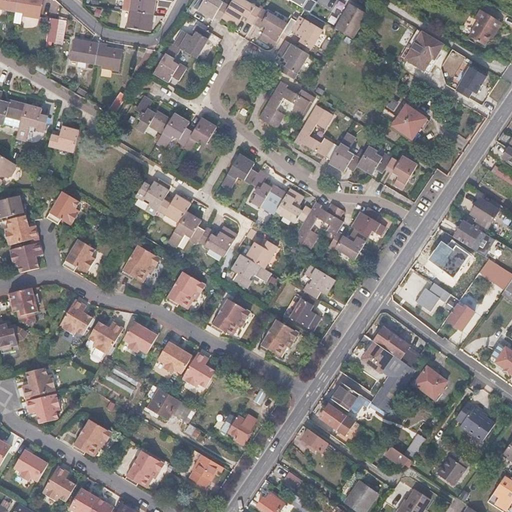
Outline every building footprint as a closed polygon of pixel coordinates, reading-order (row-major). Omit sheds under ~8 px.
[(0,0),(0,9),(15,12),(17,0),(0,0)] [(17,0),(15,12),(23,13),(23,16),(39,19),(42,0),(17,0)] [(151,15),(153,5),(156,5),(156,0),(123,0),(122,10),(129,11),(131,11),(133,12),(151,15)] [(202,0),(197,9),(211,18),(214,14),(221,17),(228,6),(219,0),(202,0)] [(261,10),(244,0),(231,0),(228,6),(221,17),(235,25),(242,16),(253,23),(261,10)] [(349,1),(334,26),(352,37),(368,12),(349,1)] [(495,30),(501,21),(479,8),(473,16),(477,19),(467,34),(483,44),(489,36),(493,29),(495,30)] [(273,45),(279,35),(282,30),(287,23),(267,11),(265,13),(261,10),(253,23),(259,26),(261,23),(265,25),(258,36),(273,45)] [(128,28),(146,31),(147,23),(149,23),(151,15),(133,12),(131,11),(129,11),(126,28),(128,28)] [(324,28),(299,13),(294,21),(289,19),(287,23),(282,30),(288,33),(291,28),(303,36),(300,41),(312,48),(324,28)] [(55,37),(58,20),(50,19),(47,36),(55,37)] [(66,21),(58,20),(55,37),(63,39),(66,21)] [(211,32),(205,28),(198,24),(194,31),(196,33),(193,37),(183,31),(174,44),(181,49),(196,58),(211,33),(211,32)] [(417,29),(401,56),(405,58),(422,31),(417,29)] [(422,31),(405,58),(424,69),(431,57),(434,58),(442,44),(422,31)] [(293,79),(309,53),(286,40),(277,55),(288,61),(281,72),(293,79)] [(98,45),(98,44),(81,41),(81,44),(73,42),(70,57),(78,59),(77,61),(94,65),(97,48),(98,45)] [(174,44),(172,43),(153,73),(168,82),(172,77),(177,81),(185,69),(173,61),(181,49),(174,44)] [(104,50),(97,48),(94,65),(102,66),(101,68),(118,71),(122,50),(105,46),(104,50)] [(470,64),(455,89),(469,97),(473,90),(476,92),(487,75),(470,64)] [(312,95),(308,93),(301,89),(296,95),(285,88),(286,85),(281,82),(271,98),(259,118),(274,128),(282,114),(275,109),(283,98),(294,105),(291,109),(300,114),(312,95)] [(124,101),(127,96),(120,92),(106,112),(114,116),(124,101)] [(0,126),(3,127),(4,125),(6,118),(19,122),(23,106),(9,102),(8,105),(0,103),(2,94),(0,93),(0,126)] [(145,94),(138,105),(137,107),(142,111),(139,116),(141,118),(136,125),(145,130),(150,122),(164,130),(172,117),(158,109),(157,110),(149,105),(153,99),(145,94)] [(301,143),(329,161),(336,149),(330,145),(332,143),(323,137),(320,141),(309,135),(315,125),(322,129),(331,114),(316,104),(293,142),(299,145),(301,143)] [(17,129),(15,139),(25,142),(29,127),(35,129),(34,133),(42,135),(47,119),(39,116),(40,111),(23,106),(19,122),(17,129)] [(409,111),(405,107),(392,125),(412,139),(421,126),(417,123),(422,115),(411,108),(409,111)] [(172,117),(164,130),(157,142),(165,147),(173,133),(186,141),(193,130),(186,125),(189,120),(175,112),(172,117)] [(427,118),(422,115),(417,123),(421,126),(427,118)] [(186,141),(183,146),(192,151),(200,138),(213,146),(220,134),(213,130),(216,125),(201,116),(193,130),(186,141)] [(4,125),(17,129),(19,122),(6,118),(4,125)] [(52,131),(48,147),(74,154),(79,132),(63,128),(61,133),(52,131)] [(511,136),(503,131),(499,138),(510,144),(511,142),(511,136)] [(353,170),(356,165),(360,158),(348,150),(356,138),(347,133),(336,149),(329,161),(329,162),(343,171),(347,166),(353,170)] [(375,169),(381,173),(385,167),(388,162),(374,154),(380,145),(372,140),(360,158),(356,165),(371,174),(375,169)] [(511,149),(508,147),(503,156),(511,162),(511,149)] [(231,167),(222,181),(230,187),(239,174),(251,182),(258,170),(251,166),(254,160),(240,151),(231,167)] [(0,184),(4,178),(6,179),(8,177),(10,176),(15,170),(14,168),(15,165),(0,155),(0,184)] [(399,160),(392,156),(388,162),(385,167),(399,175),(394,184),(402,189),(417,165),(402,156),(399,160)] [(511,174),(495,163),(490,170),(511,183),(511,181),(511,174)] [(265,197),(279,205),(287,192),(273,183),(271,186),(263,181),(268,174),(259,168),(258,170),(251,182),(255,184),(256,185),(253,190),(256,192),(251,199),(260,204),(265,197)] [(144,182),(137,194),(149,201),(144,210),(153,215),(156,210),(165,196),(168,191),(153,182),(150,186),(144,182)] [(299,216),(304,220),(311,208),(306,205),(302,210),(297,207),(304,196),(290,187),(287,192),(279,205),(277,209),(296,221),(299,216)] [(64,193),(47,218),(58,225),(62,220),(72,226),(81,212),(77,210),(81,203),(64,193)] [(165,196),(156,210),(178,223),(186,211),(190,204),(175,196),(173,200),(165,196)] [(0,219),(26,212),(23,203),(21,203),(19,197),(6,200),(0,201),(0,219)] [(487,227),(498,209),(480,197),(470,213),(478,217),(476,220),(487,227)] [(326,228),(336,234),(338,231),(344,220),(338,217),(343,209),(333,203),(328,211),(321,207),(323,204),(316,200),(311,208),(304,220),(293,237),(309,247),(318,233),(311,228),(318,217),(329,223),(326,228)] [(374,217),(379,211),(369,205),(364,211),(361,209),(351,224),(354,226),(369,235),(372,230),(379,234),(386,225),(374,217)] [(195,243),(196,241),(203,230),(198,226),(201,220),(186,211),(178,223),(168,241),(177,246),(185,234),(190,237),(188,239),(195,243)] [(5,228),(9,246),(39,238),(36,225),(30,227),(27,216),(8,220),(9,227),(5,228)] [(453,236),(456,238),(470,246),(481,230),(464,219),(453,236)] [(196,241),(223,257),(229,246),(236,234),(222,226),(215,237),(210,234),(212,231),(205,227),(203,230),(196,241)] [(354,257),(360,247),(369,235),(354,226),(347,237),(338,231),(336,234),(331,243),(354,257)] [(453,236),(447,232),(442,240),(441,239),(435,248),(459,264),(460,263),(466,266),(470,259),(465,256),(465,254),(451,246),(456,238),(453,236)] [(245,255),(264,266),(276,244),(262,236),(258,243),(253,241),(245,255)] [(95,250),(92,248),(79,239),(63,265),(74,272),(77,268),(86,274),(95,259),(92,257),(95,250)] [(19,267),(21,273),(39,268),(37,258),(44,256),(40,243),(10,250),(14,268),(19,267)] [(160,258),(138,244),(121,272),(132,279),(134,276),(144,282),(150,271),(152,272),(160,258)] [(469,255),(484,264),(487,259),(472,250),(469,255)] [(264,280),(270,270),(264,266),(245,255),(240,252),(231,267),(237,271),(234,277),(248,286),(252,279),(249,277),(252,272),(264,280)] [(484,264),(480,269),(487,274),(492,267),(504,276),(500,282),(501,283),(498,288),(503,291),(511,277),(511,271),(488,257),(487,259),(484,264)] [(312,277),(305,290),(316,296),(320,289),(326,293),(335,278),(309,263),(304,272),(312,277)] [(197,300),(206,285),(183,271),(165,299),(177,307),(179,303),(189,309),(195,299),(197,300)] [(511,277),(503,291),(502,291),(511,297),(511,277)] [(451,293),(436,283),(431,291),(428,289),(419,302),(431,310),(440,298),(445,301),(451,293)] [(31,288),(7,294),(12,313),(18,311),(20,316),(18,319),(31,328),(37,318),(35,312),(37,311),(35,305),(38,304),(36,294),(33,295),(31,288)] [(315,305),(320,298),(316,296),(305,290),(290,315),(311,329),(320,315),(309,308),(312,303),(315,305)] [(250,312),(228,298),(211,325),(221,332),(223,329),(233,335),(239,325),(242,327),(250,312)] [(86,337),(94,324),(83,318),(86,312),(71,303),(58,323),(64,326),(62,330),(72,335),(74,332),(80,336),(81,334),(86,337)] [(457,303),(451,312),(453,313),(449,317),(452,319),(450,323),(459,328),(470,312),(457,303)] [(290,347),(299,333),(277,319),(259,347),(270,354),(272,351),(281,356),(288,346),(290,347)] [(149,330),(134,321),(123,340),(130,344),(127,347),(136,353),(138,349),(146,354),(159,333),(151,328),(149,330)] [(0,324),(0,351),(1,353),(11,351),(10,348),(17,346),(17,343),(23,342),(28,332),(15,324),(13,328),(7,330),(5,324),(0,324)] [(104,330),(94,324),(86,337),(90,339),(89,341),(95,345),(93,348),(102,354),(105,350),(110,354),(122,333),(107,325),(104,330)] [(412,368),(419,357),(407,349),(410,345),(383,327),(373,340),(375,341),(412,368)] [(181,374),(191,355),(175,346),(177,343),(169,339),(157,360),(165,364),(163,368),(171,373),(174,370),(181,374)] [(394,418),(409,397),(402,392),(398,389),(412,368),(375,341),(362,359),(381,371),(382,369),(385,370),(386,369),(391,373),(370,402),(394,418)] [(498,357),(492,353),(486,360),(493,364),(494,362),(511,374),(511,350),(505,345),(498,357)] [(205,364),(208,358),(197,351),(181,378),(195,386),(198,382),(205,387),(215,370),(205,364)] [(132,393),(139,379),(114,366),(107,379),(132,393)] [(435,400),(448,382),(428,367),(415,385),(435,400)] [(398,389),(402,392),(416,371),(412,368),(398,389)] [(39,369),(23,373),(26,384),(20,386),(24,399),(53,391),(48,372),(40,374),(39,369)] [(361,395),(341,382),(331,398),(348,409),(356,397),(358,399),(361,395)] [(166,420),(178,400),(169,395),(158,388),(146,408),(166,420)] [(259,391),(254,401),(261,404),(266,394),(259,391)] [(60,414),(54,395),(24,403),(28,415),(34,414),(37,424),(52,420),(52,416),(60,414)] [(468,402),(456,419),(462,423),(474,407),(468,402)] [(355,421),(330,404),(320,418),(345,435),(355,421)] [(474,407),(462,423),(461,426),(483,441),(495,424),(481,414),(484,411),(476,405),(474,407)] [(228,433),(243,442),(254,425),(253,424),(256,419),(249,415),(245,419),(239,416),(228,433)] [(71,447),(83,454),(86,451),(94,456),(100,446),(103,447),(111,431),(89,418),(71,447)] [(327,443),(309,430),(302,439),(313,445),(310,449),(314,451),(316,448),(321,451),(327,443)] [(415,457),(426,438),(417,433),(406,451),(415,457)] [(0,464),(11,446),(0,439),(0,464)] [(511,461),(511,442),(503,455),(511,461)] [(31,476),(38,481),(49,463),(33,453),(35,450),(27,446),(14,466),(22,471),(20,474),(28,479),(31,476)] [(402,466),(408,458),(392,447),(386,455),(402,466)] [(124,478),(134,484),(136,480),(146,486),(152,476),(155,478),(163,463),(140,449),(124,478)] [(199,460),(203,454),(195,450),(192,455),(199,460)] [(191,476),(206,485),(209,481),(210,481),(217,469),(221,472),(224,467),(203,454),(199,460),(193,471),(194,471),(191,476)] [(453,487),(465,470),(451,459),(438,476),(453,487)] [(65,504),(77,484),(66,478),(69,471),(58,464),(43,490),(65,504)] [(302,481),(289,471),(281,481),(295,491),(302,481)] [(205,488),(206,485),(191,476),(189,478),(205,488)] [(511,501),(511,481),(505,477),(493,494),(499,498),(495,503),(504,508),(504,507),(507,509),(511,501)] [(357,511),(365,511),(379,493),(360,479),(343,502),(357,511)] [(69,507),(76,511),(87,511),(97,496),(81,487),(69,507)] [(421,511),(430,499),(414,489),(399,511),(421,511)] [(279,511),(285,504),(270,493),(266,500),(262,498),(256,506),(265,511),(279,511)] [(87,511),(106,511),(111,505),(97,496),(87,511)] [(311,511),(290,497),(288,501),(302,511),(311,511)] [(136,511),(121,502),(115,511),(114,511),(136,511)] [(35,511),(24,505),(20,503),(13,511),(35,511)]
